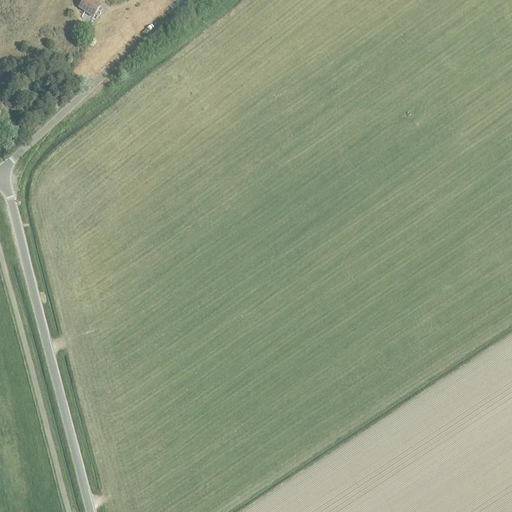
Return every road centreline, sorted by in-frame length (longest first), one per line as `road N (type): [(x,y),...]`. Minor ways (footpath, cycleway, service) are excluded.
road 1 (unclassified): [(89,511),(0,178)]
road 2 (unclassified): [(0,169),(185,0)]
